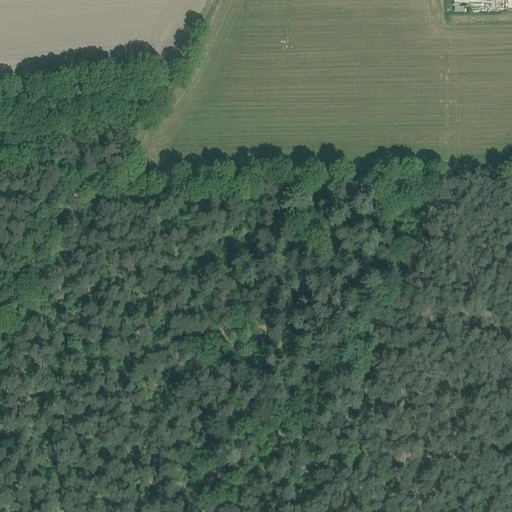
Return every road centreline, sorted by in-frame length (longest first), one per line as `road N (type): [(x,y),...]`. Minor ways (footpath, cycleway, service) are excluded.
road 1 (track): [(511,157),(481,167),(127,194),(107,134)]
road 2 (track): [(270,511),(243,468),(246,374),(268,359),(281,324),(278,283),(304,178)]
road 3 (track): [(288,511),(350,461),(511,451)]
road 4 (track): [(438,169),(369,357)]
road 5 (track): [(90,139),(140,112),(209,0)]
